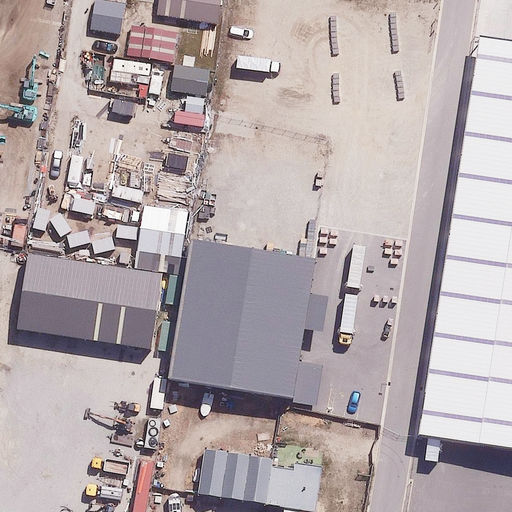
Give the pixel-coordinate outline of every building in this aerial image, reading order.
[(124,0),(96,0),(96,30),(124,31),(124,0)] [(157,0),(155,11),(216,27),(223,0),(157,0)] [(177,29),(132,24),(128,60),(172,66),(177,29)] [(511,36),(467,29),(403,427),(511,444),(511,36)] [(207,98),(211,71),(178,66),(174,94),(207,98)] [(204,118),(183,116),(181,135),(202,137),(204,118)] [(303,250),(175,231),(153,373),(305,396),(310,361),(287,357),(303,250)] [(150,274),(21,254),(9,330),(139,350),(150,274)] [(260,448),(197,438),(190,488),(307,506),(313,465),(283,460),(282,467),(257,463),(260,448)]
